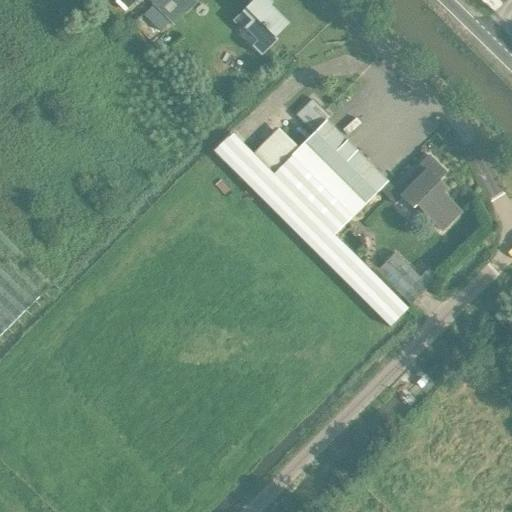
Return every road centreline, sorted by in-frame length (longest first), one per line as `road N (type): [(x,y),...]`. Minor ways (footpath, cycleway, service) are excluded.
road 1 (unclassified): [(248,511),(511,250)]
road 2 (unclassified): [(511,215),(461,126),(336,0)]
